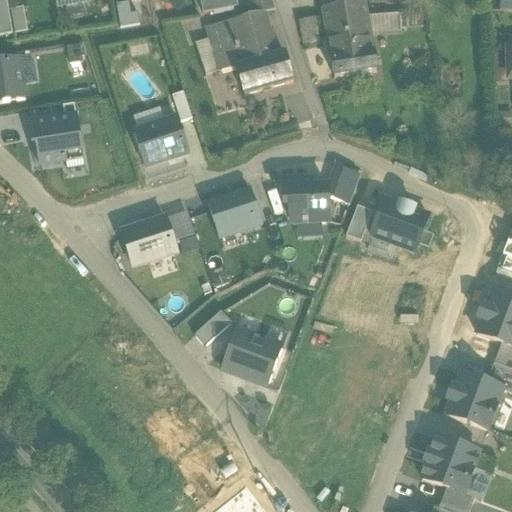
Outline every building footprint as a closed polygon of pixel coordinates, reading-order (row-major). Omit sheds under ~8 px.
[(97,0),(56,0),(58,9),(98,1),(97,0)] [(201,0),(199,0),(202,16),(238,10),(235,0),(201,0)] [(269,0),(259,0),(249,3),(253,18),(264,15),(264,16),(274,13),(269,0)] [(361,0),(322,0),(325,11),(362,5),(361,0)] [(499,0),(499,13),(511,14),(511,0),(499,0)] [(325,11),(323,11),(331,62),(334,80),(376,74),(373,55),(371,55),(368,38),(365,19),(363,5),(362,5),(325,11)] [(253,18),(205,31),(208,42),(217,74),(236,70),(236,68),(276,57),(264,16),(264,15),(253,18)] [(365,19),(368,38),(403,38),(403,19),(365,19)] [(314,20),(298,23),(302,46),(319,43),(314,20)] [(208,42),(194,46),(206,77),(217,74),(208,42)] [(276,57),(236,68),(236,70),(244,99),(292,85),(284,55),(276,57)] [(0,65),(0,106),(24,103),(18,63),(0,65)] [(177,122),(134,136),(145,171),(188,156),(177,122)] [(288,181),(290,225),(330,224),(328,180),(288,181)] [(373,214),(363,239),(416,259),(434,212),(382,191),(373,214)] [(250,195),(208,209),(218,240),(260,226),(250,195)] [(363,239),(373,214),(357,207),(347,232),(363,239)] [(175,245),(194,238),(186,216),(167,222),(175,245)] [(165,223),(121,238),(132,270),(176,256),(165,223)] [(220,315),(194,339),(204,351),(231,327),(220,315)] [(271,329),(265,345),(282,351),(288,336),(271,329)] [(238,334),(222,373),(267,391),(282,351),(265,345),(238,334)] [(460,378),(445,419),(485,433),(500,392),(460,378)] [(420,484),(463,500),(480,455),(436,439),(420,484)]
